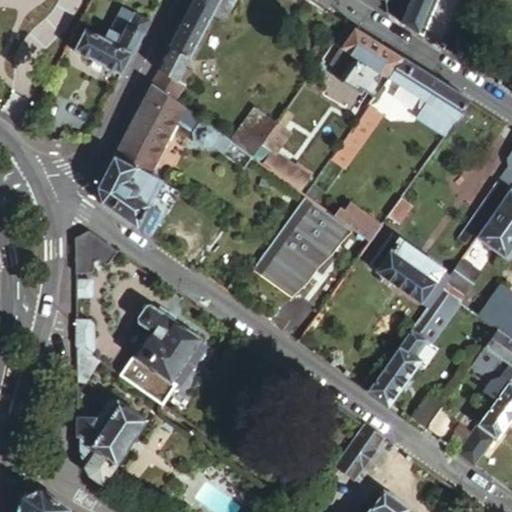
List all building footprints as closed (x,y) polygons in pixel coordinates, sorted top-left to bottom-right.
[(225,0),(192,0),(158,69),(167,76),(172,80),(175,82),(184,86),(188,80),(180,76),(213,13),(220,11),(225,0)] [(419,32),(431,3),(432,0),(409,0),(400,23),(418,34),(419,32)] [(447,8),(431,3),(419,32),(440,40),(447,8)] [(123,76),(151,22),(122,7),(105,41),(87,31),(76,52),(123,76)] [(401,58),(347,25),(334,44),(356,58),(375,70),(360,93),(356,98),(368,106),(387,78),(401,58)] [(459,60),(468,66),(481,47),(464,36),(458,46),(459,60)] [(375,70),(356,58),(341,81),(360,93),(375,70)] [(469,101),(401,58),(387,78),(424,102),(415,117),(444,136),(469,101)] [(158,69),(152,82),(176,100),(184,86),(175,82),(172,80),(167,76),(158,69)] [(176,100),(152,82),(99,188),(103,201),(153,236),(169,214),(155,203),(176,174),(162,163),(159,167),(147,158),(171,127),(177,131),(185,118),(206,133),(210,136),(208,139),(209,146),(220,153),(229,150),(249,164),(256,156),(232,139),(176,100)] [(257,103),(232,139),(256,156),(266,142),(280,121),(257,103)] [(376,111),(368,106),(333,156),(342,161),(376,111)] [(176,174),(206,133),(185,118),(177,131),(171,127),(147,158),(159,167),(162,163),(176,174)] [(266,142),(256,156),(265,162),(274,148),(266,142)] [(511,146),(502,161),(503,169),(459,231),(467,237),(472,229),(478,233),(510,187),(511,184),(511,146)] [(511,247),(511,188),(510,187),(478,233),(508,253),(511,247)] [(414,200),(404,192),(391,211),(402,218),(414,200)] [(372,237),(380,226),(348,204),(341,215),(372,237)] [(440,286),(451,270),(394,229),(370,261),(383,270),(382,275),(388,279),(392,277),(428,303),(440,286)] [(115,249),(90,230),(75,237),(76,270),(90,270),(92,267),(91,258),(98,254),(105,259),(109,258),(115,249)] [(463,254),(451,270),(440,286),(456,297),(479,265),(463,254)] [(76,276),(76,292),(91,291),(93,289),(91,278),(87,275),(76,276)] [(511,294),(494,282),(475,310),(497,326),(509,334),(511,330),(511,294)] [(456,297),(440,286),(428,303),(421,313),(368,388),(386,401),(418,357),(424,362),(437,343),(427,336),(456,297)] [(154,330),(141,350),(146,353),(131,372),(135,375),(131,381),(134,383),(163,404),(177,383),(172,380),(201,339),(153,303),(147,304),(139,315),(143,322),(154,330)] [(77,316),(77,344),(89,352),(93,345),(92,315),(77,316)] [(511,336),(509,334),(497,326),(484,343),(470,362),(491,377),(484,387),(495,394),(505,379),(511,369),(511,336)] [(77,344),(78,374),(87,380),(100,360),(89,352),(77,344)] [(141,350),(122,375),(131,381),(135,375),(131,372),(146,353),(141,350)] [(511,369),(505,379),(495,394),(467,435),(488,449),(496,436),(499,438),(511,418),(511,369)] [(94,473),(104,480),(148,417),(146,416),(155,404),(128,385),(119,399),(112,393),(93,422),(79,411),(79,450),(94,473)] [(407,415),(424,427),(441,403),(424,390),(407,415)] [(390,442),(365,424),(336,464),(362,482),(390,442)] [(15,511),(68,511),(69,511),(40,490),(20,494),(15,511)] [(406,511),(381,492),(366,511),(406,511)]
